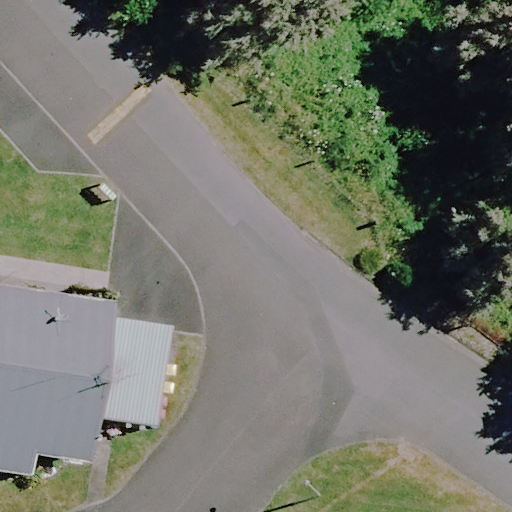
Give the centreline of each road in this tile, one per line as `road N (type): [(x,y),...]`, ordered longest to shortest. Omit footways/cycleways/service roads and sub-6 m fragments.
road 1 (residential): [(349,306),(157,154),(25,0)]
road 2 (residential): [(183,511),(349,306)]
road 3 (residential): [(511,434),(349,306)]
